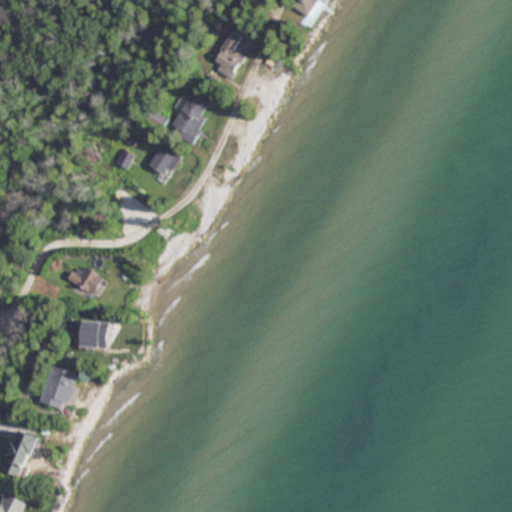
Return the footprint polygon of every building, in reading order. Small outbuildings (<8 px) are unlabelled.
[(325,0),(298,0),(298,14),(317,14),(317,6),(326,6),(325,0)] [(245,57),(235,53),(242,35),(230,30),(213,69),(236,79),(245,57)] [(171,123),(192,138),(211,113),(189,98),(171,123)] [(169,176),(178,158),(165,152),(156,169),(169,176)] [(105,277),(79,262),(69,279),(96,294),(105,277)] [(145,323),(108,319),(107,328),(127,331),(125,346),(142,348),(145,323)] [(82,373),(56,365),(44,403),(71,411),(82,373)] [(10,470),(28,478),(45,439),(28,431),(10,470)] [(0,511),(26,511),(30,502),(7,494),(4,503),(0,501),(0,511)]
